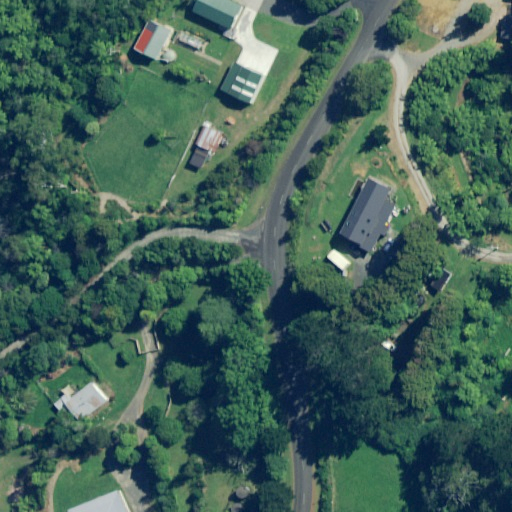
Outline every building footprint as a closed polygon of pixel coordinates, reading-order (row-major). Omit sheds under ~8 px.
[(234,3),(234,0),(200,0),(195,13),(232,30),(243,7),(234,3)] [(511,16),(505,16),(505,27),(497,27),(497,39),(511,40),(511,16)] [(167,41),(146,31),(137,50),(158,60),(167,41)] [(264,76),(245,67),(231,95),(250,104),(264,76)] [(198,146),(209,152),(209,151),(211,152),(220,133),(204,125),(194,143),(198,146)] [(209,152),(198,146),(187,169),(197,174),(209,152)] [(63,398),(54,405),(61,415),(69,409),(79,423),(106,403),(89,379),(75,390),(69,383),(58,391),(63,398)] [(127,511),(119,491),(72,511),(127,511)]
